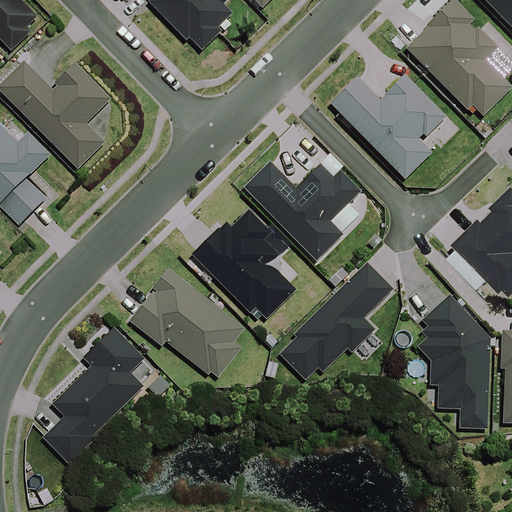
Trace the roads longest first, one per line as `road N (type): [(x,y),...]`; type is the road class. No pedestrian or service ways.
road 1 (residential): [(0,378),(19,334),(58,289),(211,142)]
road 2 (residential): [(211,142),(76,0)]
road 3 (residential): [(275,81),(397,201)]
